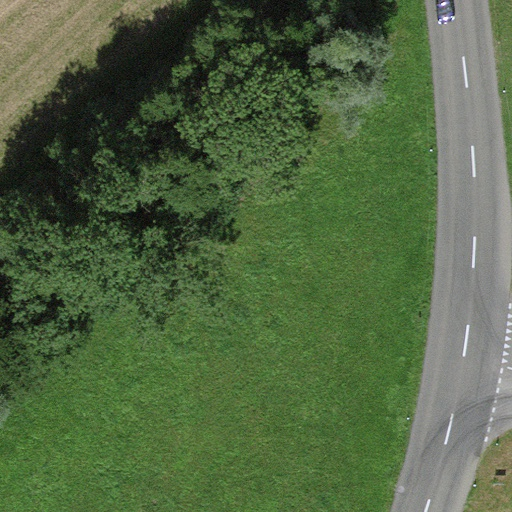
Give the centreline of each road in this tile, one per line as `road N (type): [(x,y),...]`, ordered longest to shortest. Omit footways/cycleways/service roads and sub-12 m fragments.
road 1 (tertiary): [(465,358),(478,229),(457,0)]
road 2 (tertiary): [(429,511),(465,358)]
